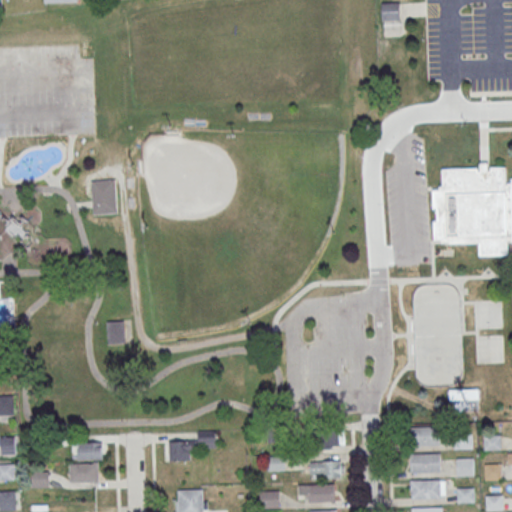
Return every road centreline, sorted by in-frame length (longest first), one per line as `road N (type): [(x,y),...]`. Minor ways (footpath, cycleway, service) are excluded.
road 1 (residential): [(373,511),(371,414),(382,379),(370,161),(382,134)]
road 2 (residential): [(382,134),(414,114),(511,110)]
